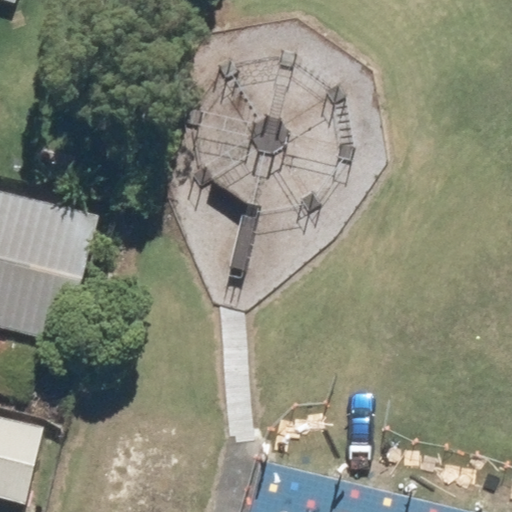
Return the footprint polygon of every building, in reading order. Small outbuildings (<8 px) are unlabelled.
[(39,54),(0,44),(0,83),(30,91),(39,54)] [(94,61),(60,96),(99,134),(133,99),(94,61)] [(111,212),(0,185),(0,321),(79,341),(111,212)] [(0,389),(34,397),(48,339),(0,327),(0,389)] [(203,511),(220,442),(98,413),(74,511),(203,511)] [(51,427),(0,414),(0,493),(33,501),(51,427)]
